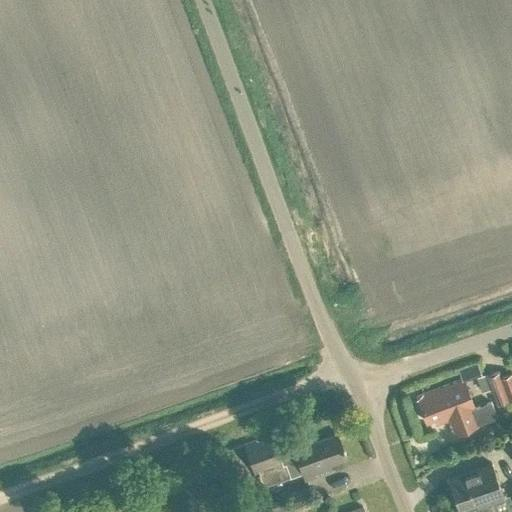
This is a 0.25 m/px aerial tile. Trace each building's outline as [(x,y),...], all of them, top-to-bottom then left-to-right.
[(486,374),(496,400),(511,393),(511,372),(511,370),(501,374),(499,369),(486,374)] [(455,431),(477,422),(496,415),(491,401),(475,407),(463,377),(417,395),(426,419),(433,416),(435,422),(449,417),(455,431)] [(289,451),(282,430),(244,443),(255,472),(284,461),(289,476),(302,471),(304,478),(330,469),(328,463),(346,457),(337,432),(293,448),(294,450),(289,451)] [(494,511),(490,500),(503,496),(491,462),(447,477),(457,506),(462,505),(464,511),(494,511)] [(317,511),(314,503),(317,502),(311,486),(288,495),(293,511),(295,510),(295,511),(317,511)] [(284,495),(269,501),(272,511),(276,511),(288,508),(284,495)]
